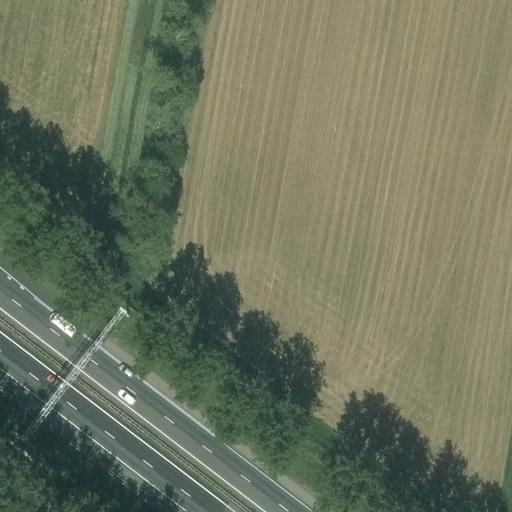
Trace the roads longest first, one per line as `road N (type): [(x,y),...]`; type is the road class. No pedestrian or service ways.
road 1 (motorway): [(290,511),(0,290)]
road 2 (motorway): [(0,353),(205,511)]
